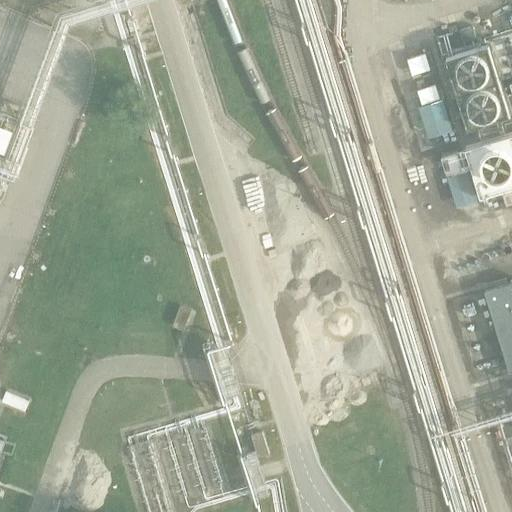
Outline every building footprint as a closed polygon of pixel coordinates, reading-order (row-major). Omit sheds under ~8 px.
[(472,27),(459,31),(462,41),(475,37),(472,27)] [(511,76),(500,40),(460,53),(445,58),(468,129),(511,116),(500,81),(511,77),(511,76)] [(426,52),(411,58),(416,71),(431,66),(426,52)] [(439,82),(417,89),(431,135),(453,128),(439,82)] [(511,133),(463,148),(478,198),(511,187),(511,133)] [(457,205),(477,200),(468,169),(449,174),(457,205)] [(511,205),(511,198),(510,191),(501,193),(505,207),(511,205)] [(511,282),(508,284),(485,291),(509,372),(511,371),(511,282)] [(258,458),(269,455),(262,433),(251,436),(258,458)]
